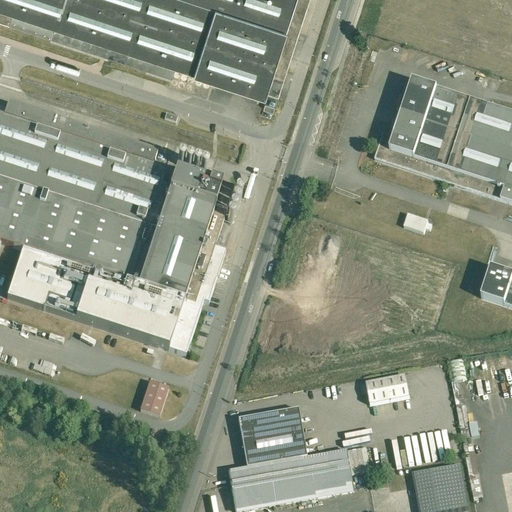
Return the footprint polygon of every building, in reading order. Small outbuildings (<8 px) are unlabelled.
[(0,0),(0,8),(176,66),(264,94),(265,91),(278,95),(309,0),(0,0)] [(176,66),(0,8),(0,21),(172,78),(176,66)] [(511,115),(413,83),(394,140),(389,139),(387,145),(381,143),(375,161),(451,186),(450,189),(455,190),(456,187),(501,202),(502,202),(511,205),(511,115)] [(275,106),(265,104),(263,109),(273,112),(275,106)] [(20,109),(9,105),(4,119),(16,122),(20,109)] [(158,154),(20,109),(16,122),(4,119),(0,117),(0,249),(1,246),(23,253),(185,306),(196,309),(205,280),(215,251),(234,194),(154,167),(158,154)] [(178,119),(167,115),(165,121),(176,124),(178,119)] [(429,224),(409,217),(405,229),(425,236),(429,224)] [(215,251),(205,280),(216,284),(217,284),(226,254),(215,251)] [(185,306),(23,253),(8,300),(169,353),(185,306)] [(511,276),(492,270),(482,300),(511,309),(511,276)] [(196,309),(185,306),(169,353),(186,359),(204,305),(209,307),(217,284),(216,284),(205,280),(196,309)] [(407,378),(367,386),(371,407),(411,400),(407,378)] [(169,390),(150,384),(140,413),(160,419),(169,390)] [(298,411),(239,422),(247,470),(307,460),(298,411)] [(348,453),(229,474),(235,511),(249,511),(355,494),(348,453)] [(469,511),(461,468),(413,477),(419,511),(469,511)]
